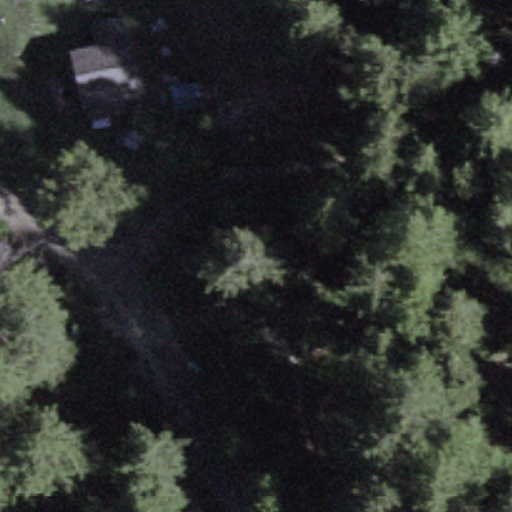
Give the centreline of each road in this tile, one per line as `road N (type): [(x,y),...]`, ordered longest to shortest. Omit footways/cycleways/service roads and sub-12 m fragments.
road 1 (track): [(212,511),(214,442),(119,266)]
road 2 (track): [(119,266),(0,191)]
